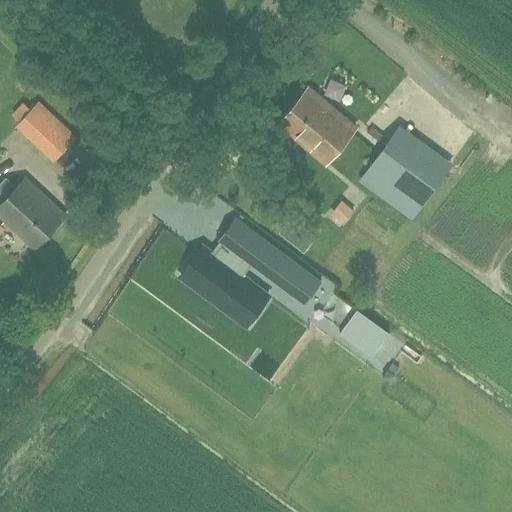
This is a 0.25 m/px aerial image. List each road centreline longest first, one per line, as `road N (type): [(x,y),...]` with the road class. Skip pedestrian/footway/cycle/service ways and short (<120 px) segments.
road 1 (unclassified): [(0,395),(276,0)]
road 2 (unknown): [(188,126),(53,0)]
